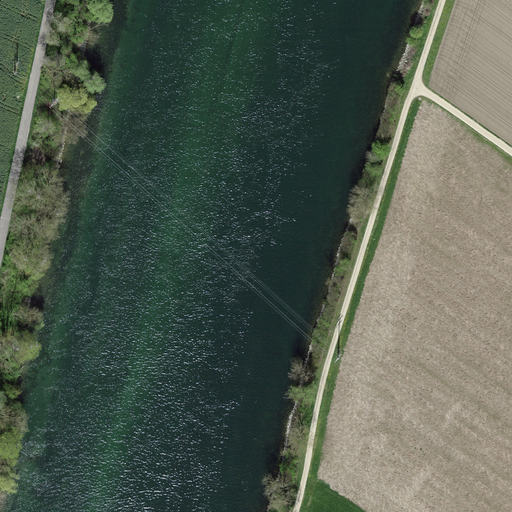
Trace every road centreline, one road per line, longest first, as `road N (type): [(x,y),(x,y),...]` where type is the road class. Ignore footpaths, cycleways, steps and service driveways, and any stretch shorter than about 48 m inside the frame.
road 1 (track): [(294,511),(329,355),(442,0)]
road 2 (unclassified): [(0,224),(50,0)]
